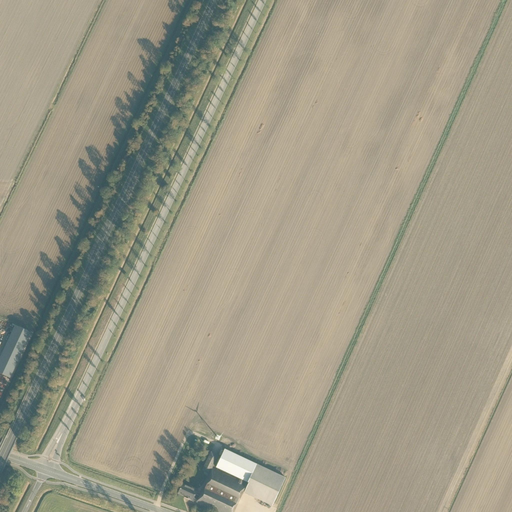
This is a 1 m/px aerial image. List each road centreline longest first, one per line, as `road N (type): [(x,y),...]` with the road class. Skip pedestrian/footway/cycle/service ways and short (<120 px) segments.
road 1 (primary): [(45,470),(262,0)]
road 2 (trunk): [(0,461),(213,0)]
road 3 (primary): [(163,511),(45,470)]
